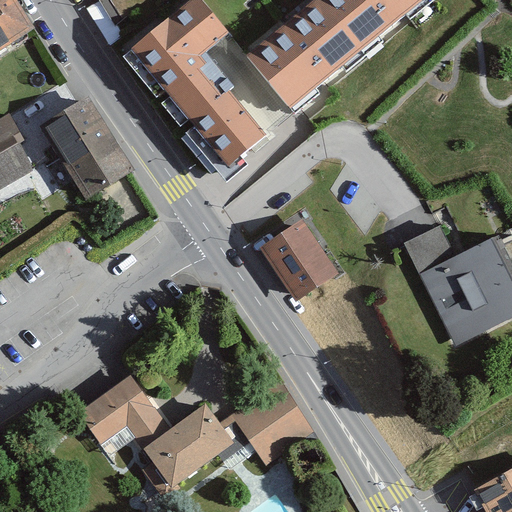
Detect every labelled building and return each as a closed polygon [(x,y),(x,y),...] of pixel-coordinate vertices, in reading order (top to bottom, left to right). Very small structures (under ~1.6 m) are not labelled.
[(0,0),(0,52),(38,29),(19,0),(0,0)] [(197,0),(194,0),(131,53),(230,171),(266,141),(200,61),(229,37),(197,0)] [(430,0),(319,0),(245,61),(290,115),(430,0)] [(135,173),(89,99),(40,129),(87,203),(135,173)] [(26,142),(9,114),(0,119),(0,193),(34,173),(18,146),(26,142)] [(299,216),(260,242),(294,295),(334,269),(299,216)] [(446,223),(406,242),(457,346),(511,319),(511,257),(500,234),(461,253),(446,223)] [(173,430),(132,372),(78,411),(101,443),(128,424),(146,449),(173,430)] [(234,416),(266,465),(315,433),(282,384),(234,416)] [(235,443),(207,405),(173,430),(146,449),(144,450),(172,488),(235,443)] [(511,511),(511,468),(473,490),(485,511),(511,511)]
